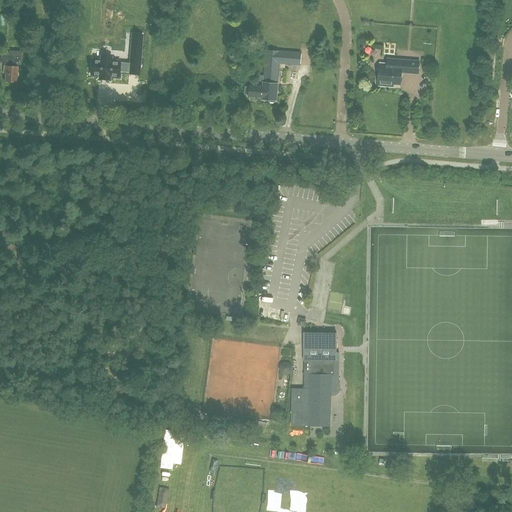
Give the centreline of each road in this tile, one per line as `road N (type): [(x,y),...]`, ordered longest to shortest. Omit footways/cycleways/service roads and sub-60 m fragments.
road 1 (tertiary): [(0,116),(498,155)]
road 2 (residential): [(498,155),(511,33)]
